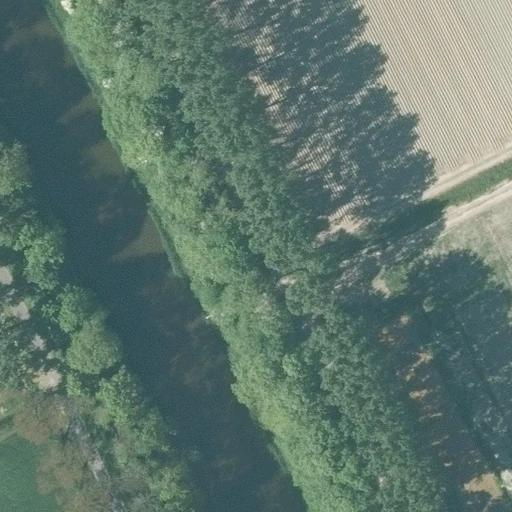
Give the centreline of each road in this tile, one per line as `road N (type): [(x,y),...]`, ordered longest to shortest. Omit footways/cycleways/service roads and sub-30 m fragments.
road 1 (unclassified): [(398,511),(139,0)]
road 2 (unclassified): [(118,511),(0,277)]
